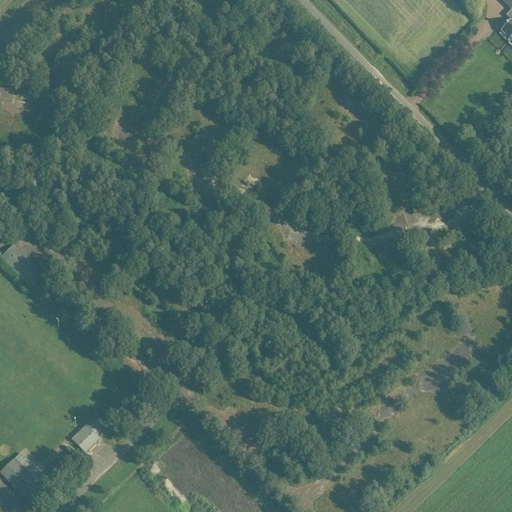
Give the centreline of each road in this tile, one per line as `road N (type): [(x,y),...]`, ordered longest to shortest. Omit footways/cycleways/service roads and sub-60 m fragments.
road 1 (unclassified): [(296,502),(455,339),(455,313),(419,230)]
road 2 (unclassified): [(511,213),(302,0)]
road 3 (unclassified): [(0,194),(183,389)]
road 4 (unclassified): [(183,389),(57,511)]
road 5 (unclassified): [(296,502),(183,389)]
